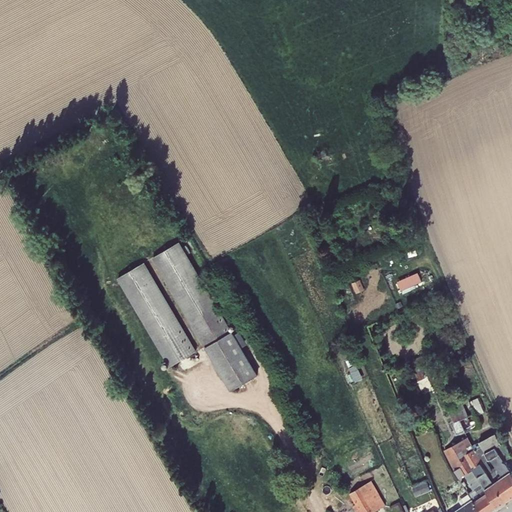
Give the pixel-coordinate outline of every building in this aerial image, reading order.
[(231,391),(258,375),(242,347),(234,334),(188,255),(191,254),(186,246),(183,247),(180,241),(152,257),(231,391)] [(169,367),(197,351),(145,262),(117,278),(169,367)] [(418,272),(397,281),(401,290),(422,281),(418,272)] [(360,279),(352,283),(356,293),(364,290),(360,279)] [(240,331),(234,334),(242,347),(247,344),(240,331)] [(440,337),(431,340),(434,348),(443,345),(440,337)] [(451,345),(436,351),(439,357),(453,351),(451,345)] [(433,360),(430,353),(423,356),(423,355),(410,360),(414,368),(419,366),(433,360)] [(464,357),(452,362),(455,368),(467,364),(464,357)] [(357,364),(349,368),(356,382),(363,378),(357,364)] [(419,366),(414,368),(418,380),(424,377),(419,366)] [(449,396),(443,398),(454,422),(452,423),(456,434),(465,431),(460,420),(468,416),(463,404),(454,407),(449,396)] [(468,416),(460,420),(465,431),(466,433),(480,426),(476,416),(484,412),(478,397),(469,402),(474,413),(468,416)] [(501,444),(496,433),(479,442),(479,441),(472,445),(508,500),(511,497),(511,472),(504,461),(511,457),(504,442),(501,444)] [(468,437),(444,450),(459,478),(464,475),(470,484),(469,484),(472,489),(468,492),(469,493),(481,511),(490,511),(508,500),(472,445),(468,437)] [(371,480),(349,493),(355,504),(353,506),(356,511),(359,510),(359,511),(373,511),(386,505),(371,480)] [(428,482),(413,488),(416,497),(431,491),(428,482)] [(481,511),(469,493),(459,500),(462,506),(452,511),(481,511)]
